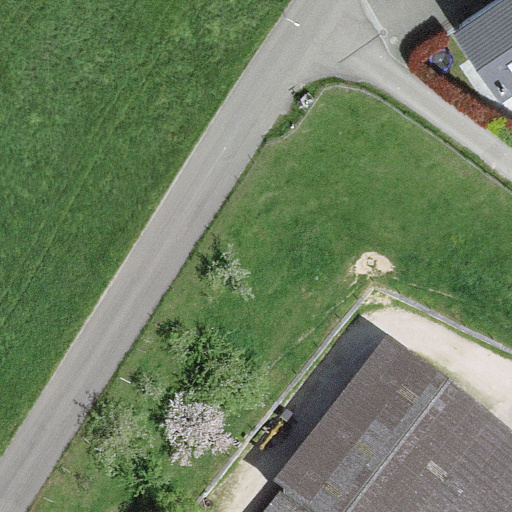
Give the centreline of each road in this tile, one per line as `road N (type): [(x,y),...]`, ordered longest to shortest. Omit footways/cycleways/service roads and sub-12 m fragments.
road 1 (residential): [(324,0),(156,251),(0,510)]
road 2 (unknown): [(299,32),(449,111),(511,158)]
